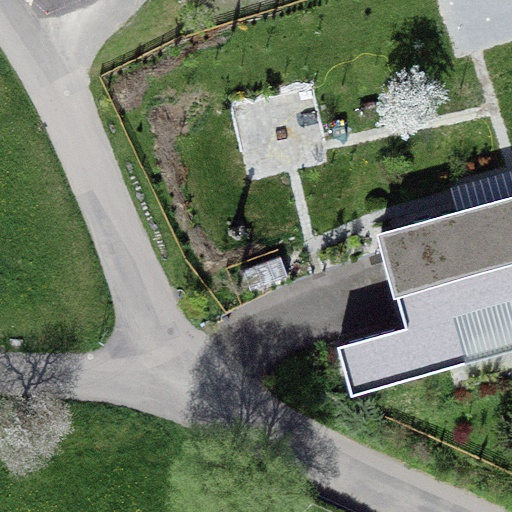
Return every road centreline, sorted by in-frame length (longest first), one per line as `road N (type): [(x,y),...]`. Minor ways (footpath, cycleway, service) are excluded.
road 1 (unclassified): [(168,374),(67,133),(0,32)]
road 2 (residential): [(484,511),(168,374)]
road 3 (residential): [(168,374),(0,358)]
